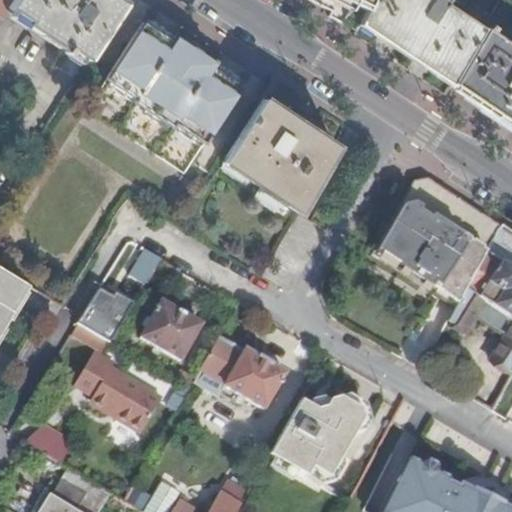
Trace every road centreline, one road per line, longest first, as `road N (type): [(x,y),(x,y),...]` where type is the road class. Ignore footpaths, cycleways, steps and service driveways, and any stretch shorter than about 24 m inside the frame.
road 1 (residential): [(292,317),(511,444)]
road 2 (residential): [(292,317),(404,120)]
road 3 (secondary): [(404,120),(224,0)]
road 4 (residential): [(127,220),(292,317)]
road 5 (secondary): [(511,190),(404,120)]
